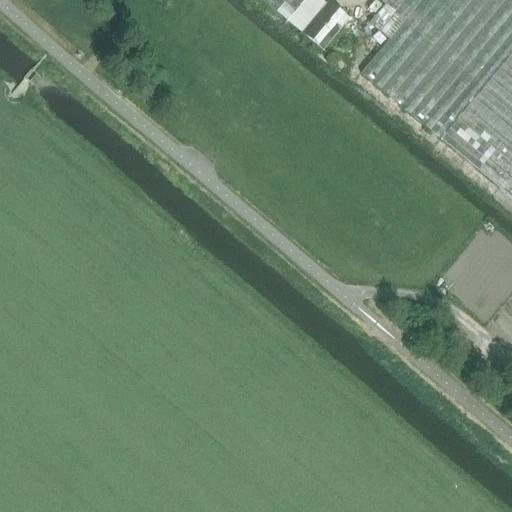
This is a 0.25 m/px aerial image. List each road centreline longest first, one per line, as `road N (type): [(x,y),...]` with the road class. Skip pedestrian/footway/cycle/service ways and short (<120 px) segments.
road 1 (unclassified): [(0,3),(343,296)]
road 2 (track): [(343,296),(418,298),(476,330),(511,363)]
